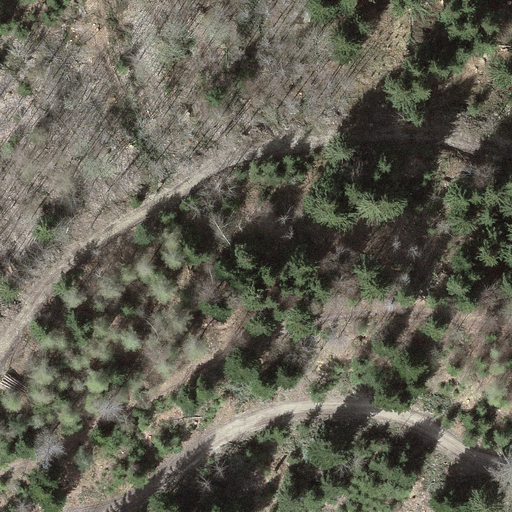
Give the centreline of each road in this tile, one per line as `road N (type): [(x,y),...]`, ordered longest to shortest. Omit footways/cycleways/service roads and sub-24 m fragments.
road 1 (track): [(0,339),(76,248),(240,156),(289,140),(419,131),(511,151)]
road 2 (track): [(511,464),(472,454),(405,416),(351,404),(295,407),(217,437),(105,511)]
